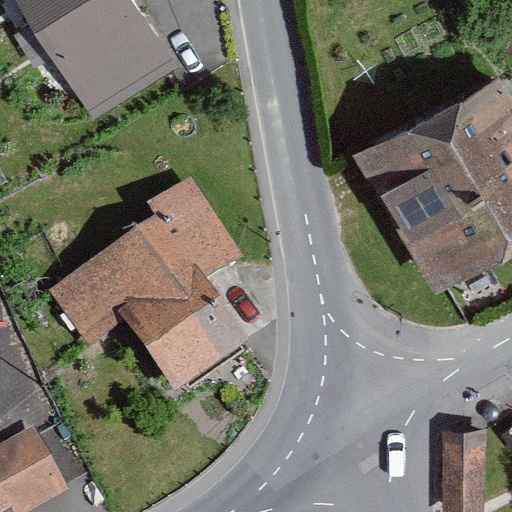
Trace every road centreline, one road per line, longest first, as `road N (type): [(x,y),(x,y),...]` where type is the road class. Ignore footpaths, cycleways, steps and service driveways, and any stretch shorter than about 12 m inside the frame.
road 1 (tertiary): [(351,421),(297,196),(264,0)]
road 2 (residential): [(351,421),(511,337)]
road 3 (tertiary): [(232,511),(351,421)]
